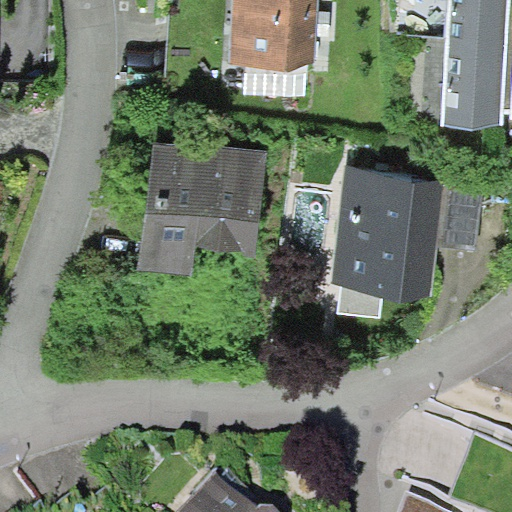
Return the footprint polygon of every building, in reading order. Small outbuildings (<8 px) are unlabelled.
[(322,0),(237,0),(233,57),(317,64),(322,0)] [(511,0),(446,0),(444,121),(511,122),(511,0)] [(271,157),(164,141),(145,271),(197,279),(202,245),(257,253),(271,157)] [(446,178),(347,167),(334,282),(433,293),(446,178)] [(248,511),(222,487),(198,511),(248,511)]
